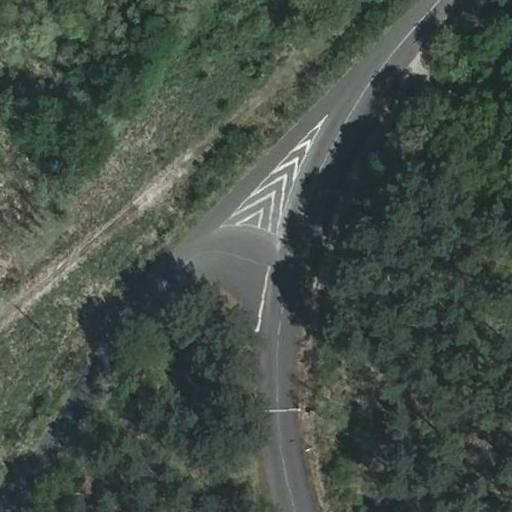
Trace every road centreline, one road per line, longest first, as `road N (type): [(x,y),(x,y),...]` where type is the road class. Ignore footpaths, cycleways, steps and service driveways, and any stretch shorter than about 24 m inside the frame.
road 1 (track): [(366,0),(0,324)]
road 2 (unclassified): [(306,178),(139,290),(7,511)]
road 3 (unclassified): [(306,178),(285,238),(284,369),(315,511)]
road 4 (unclassified): [(442,0),(306,178)]
